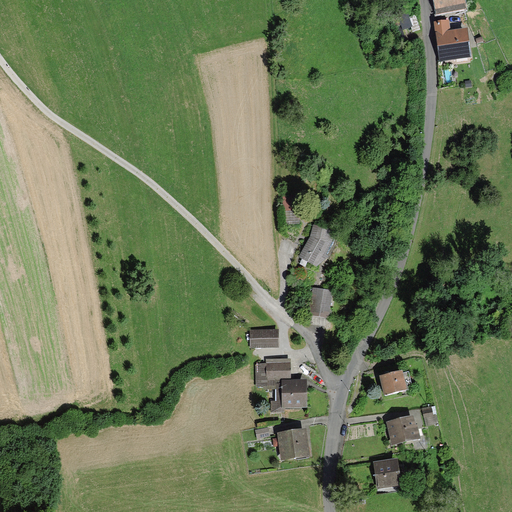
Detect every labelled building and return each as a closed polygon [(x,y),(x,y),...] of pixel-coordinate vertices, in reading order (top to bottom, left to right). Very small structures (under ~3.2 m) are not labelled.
[(461,0),(432,0),(434,15),(463,11),(461,0)] [(450,23),(437,24),(439,61),(469,59),(467,32),(451,33),(450,23)] [(282,199),(283,224),(297,224),(296,199),(282,199)] [(309,239),(300,258),(318,267),(328,249),(332,233),(313,228),(309,239)] [(309,325),(330,326),(333,290),(312,289),(309,325)] [(276,333),(247,333),(247,350),(276,350),(276,333)] [(289,381),(288,360),(268,360),(268,365),(255,365),(256,388),(268,387),(268,381),(280,382),(289,381)] [(399,376),(378,380),(382,397),(402,393),(399,376)] [(304,410),(305,382),(280,382),(279,400),(270,400),(269,409),(304,410)] [(406,416),(385,421),(391,446),(413,440),(406,416)] [(268,436),(267,428),(255,429),(255,437),(268,436)] [(307,457),(303,431),(277,434),(280,460),(307,457)] [(397,483),(393,461),(373,464),(376,487),(397,483)]
